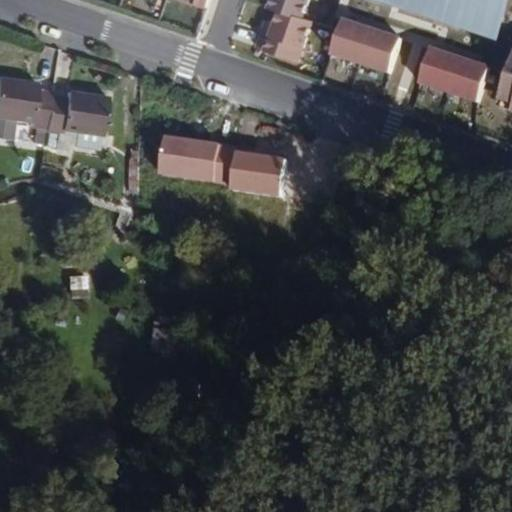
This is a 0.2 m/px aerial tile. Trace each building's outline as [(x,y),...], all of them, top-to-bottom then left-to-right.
[(310,0),(273,0),(270,10),(280,13),(296,18),(297,18),(304,20),(310,0)] [(453,0),(364,0),(497,44),(506,18),(453,0)] [(511,0),(453,0),(506,18),(511,0)] [(296,18),(280,13),(275,26),(267,24),(258,50),(300,64),(313,23),(304,20),(297,18),(296,18)] [(340,32),(332,55),(361,64),(373,30),(343,21),(340,32)] [(402,40),(373,30),(361,64),(386,73),(390,74),(402,40)] [(427,48),(416,83),(421,84),(445,92),(457,58),(427,48)] [(511,50),(497,96),(511,101),(510,108),(511,109),(511,50)] [(457,58),(445,92),(474,102),(486,68),(457,58)] [(106,136),(110,96),(70,93),(69,97),(53,96),(49,96),(49,91),(33,89),(34,82),(0,78),(0,135),(13,137),(14,123),(28,125),(27,131),(44,132),(43,137),(57,138),(58,132),(106,136)] [(221,152),(222,146),(166,138),(161,176),(217,183),(221,152)] [(129,190),(140,191),(141,167),(141,151),(130,151),(130,165),(129,190)] [(235,185),(239,154),(221,152),(217,183),(235,185)] [(290,161),(239,154),(235,185),(234,192),(285,198),(290,161)]
